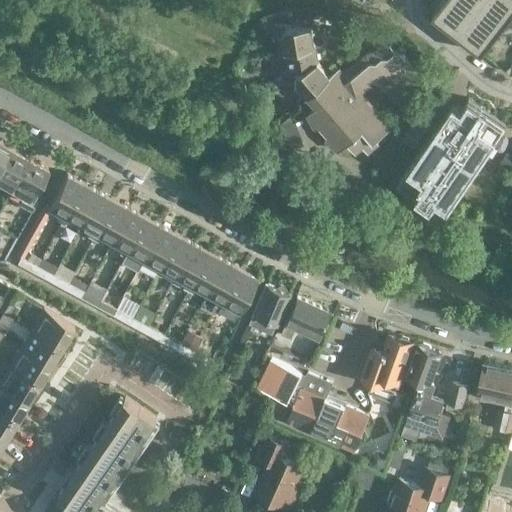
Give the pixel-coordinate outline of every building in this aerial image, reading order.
[(511,0),(442,0),(432,14),(453,31),(481,53),(511,12),(511,0)] [(284,50),(314,44),(311,26),(274,23),(273,29),(281,33),(284,50)] [(314,44),(284,50),(288,66),(282,73),(284,78),(317,62),(314,44)] [(400,73),(411,64),(400,51),(394,50),(389,45),(366,53),(341,74),(336,69),(329,75),(305,94),(315,106),(306,114),(314,129),(323,126),(327,132),(324,140),(338,150),(347,143),(355,152),(361,146),(367,152),(378,142),(375,139),(390,126),(360,91),(374,79),(377,82),(386,74),(389,78),(398,70),(400,73)] [(317,62),(284,78),(286,83),(295,82),(305,94),(329,75),(317,62)] [(448,208),(505,123),(468,98),(461,108),(456,104),(444,122),(441,119),(396,185),(430,208),(436,200),(448,208)] [(0,164),(10,147),(0,141),(0,164)] [(10,147),(0,164),(0,182),(11,189),(28,157),(10,147)] [(28,157),(11,189),(22,195),(17,204),(31,212),(38,199),(33,196),(48,168),(28,157)] [(55,219),(60,222),(82,182),(66,173),(48,206),(59,212),(55,219)] [(82,182),(60,222),(65,224),(69,218),(80,223),(98,190),(82,182)] [(87,236),(92,238),(114,199),(98,190),(80,223),(91,229),(87,236)] [(100,234),(112,241),(129,207),(114,199),(92,238),(97,241),(100,234)] [(45,201),(16,253),(21,256),(23,257),(51,208),(48,206),(49,203),(45,201)] [(119,253),(124,256),(145,216),(129,207),(112,241),(122,246),(119,253)] [(132,252),(143,258),(161,225),(145,216),(124,256),(129,258),(132,252)] [(151,270),(156,273),(177,233),(161,225),(143,258),(154,264),(151,270)] [(165,269),(175,275),(193,242),(177,233),(156,273),(161,276),(165,269)] [(193,242),(175,275),(186,280),(182,287),(188,290),(209,250),(193,242)] [(196,286),(207,292),(225,259),(209,250),(188,290),(192,292),(196,286)] [(17,263),(33,272),(37,265),(21,256),(17,263)] [(214,304),(220,307),(241,268),(225,259),(207,292),(218,298),(214,304)] [(37,265),(33,272),(49,281),(53,273),(37,265)] [(239,309),(257,276),(241,268),(220,307),(224,310),(228,303),(239,309)] [(49,281),(65,289),(69,282),(53,273),(49,281)] [(69,282),(65,289),(81,298),(85,291),(69,282)] [(272,332),(276,323),(289,292),(265,282),(248,322),(272,332)] [(81,298),(96,307),(100,299),(85,291),(81,298)] [(296,296),(281,333),(290,337),(295,325),(318,335),(329,310),(296,296)] [(116,308),(100,299),(96,307),(112,315),(116,308)] [(9,301),(4,310),(13,316),(19,307),(9,301)] [(43,308),(31,327),(62,346),(74,326),(43,308)] [(112,315),(128,324),(132,317),(116,308),(112,315)] [(0,316),(0,319),(8,325),(13,316),(4,310),(0,316)] [(144,333),(148,325),(132,317),(128,324),(144,333)] [(160,341),(164,334),(148,325),(144,333),(160,341)] [(51,364),(62,346),(31,327),(20,345),(51,364)] [(396,390),(413,342),(389,333),(382,352),(371,348),(361,377),(396,390)] [(160,341),(176,350),(180,343),(164,334),(160,341)] [(176,350),(192,359),(196,351),(180,343),(176,350)] [(451,415),(439,411),(443,400),(429,395),(433,383),(430,382),(441,351),(418,343),(407,375),(420,380),(404,425),(443,438),(451,415)] [(9,364),(40,382),(51,364),(20,345),(9,364)] [(207,367),(211,360),(196,351),(192,359),(207,367)] [(271,357),(257,385),(279,396),(278,397),(279,397),(287,401),(288,400),(296,383),(302,372),(271,357)] [(511,430),(511,428),(511,366),(485,361),(477,397),(505,404),(504,408),(498,407),(494,426),(511,430)] [(0,383),(28,401),(40,382),(9,364),(0,378),(0,383)] [(296,383),(288,400),(296,403),(289,420),(354,448),(368,414),(371,406),(346,395),(349,390),(337,384),(340,377),(312,365),(309,372),(303,386),(296,383)] [(464,404),(468,384),(452,381),(448,401),(464,404)] [(225,402),(232,388),(222,382),(214,396),(225,402)] [(0,408),(17,419),(28,401),(0,383),(0,408)] [(117,511),(100,499),(156,418),(125,396),(51,503),(63,511),(117,511)] [(278,397),(273,407),(282,412),(287,401),(279,397),(278,397)] [(0,434),(6,438),(17,419),(0,408),(0,434)] [(284,455),(287,448),(289,444),(266,433),(256,455),(269,461),(255,492),(289,507),(301,482),(294,479),(301,464),(302,465),(303,464),(284,455)] [(450,474),(426,466),(420,484),(399,477),(395,489),(391,490),(387,500),(390,503),(387,511),(421,511),(428,493),(442,497),(450,474)] [(186,474),(179,492),(200,501),(208,483),(186,474)]
